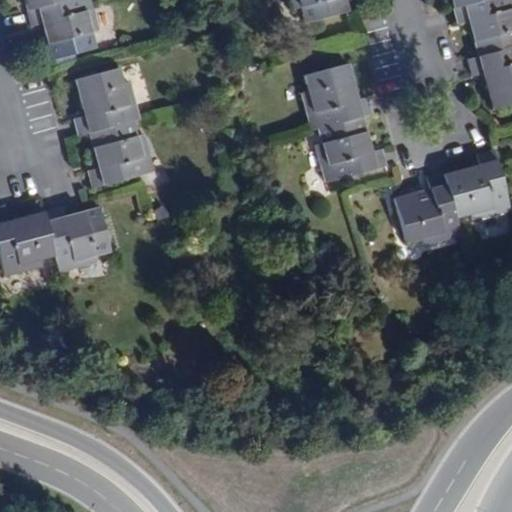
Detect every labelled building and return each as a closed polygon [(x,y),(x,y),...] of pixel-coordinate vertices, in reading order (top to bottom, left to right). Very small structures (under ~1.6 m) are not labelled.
[(21,0),(26,13),(36,11),(50,62),(94,50),(90,34),(97,33),(88,0),(21,0)] [(288,0),(291,11),(298,9),(303,24),(348,13),(344,0),(288,0)] [(511,0),(449,0),(456,26),(468,23),(476,58),(466,61),(470,76),(480,74),(490,111),(511,105),(511,0)] [(361,118),(371,116),(366,99),(356,101),(346,65),(302,77),(306,94),(300,96),(310,132),(316,131),(319,145),(314,146),(323,184),(384,168),(380,151),(370,153),(361,118)] [(136,137),(132,122),(139,121),(129,84),(122,85),(117,69),(73,81),(83,118),(72,121),(77,137),(87,135),(97,170),(88,173),(92,189),(152,173),(142,136),(136,137)] [(470,222),(509,212),(493,149),(475,154),(478,165),(442,175),(444,185),(392,198),(404,245),(419,240),(421,246),(458,236),(454,221),(469,217),(470,222)] [(109,253),(98,209),(45,223),(42,214),(8,222),(5,212),(4,209),(0,210),(0,265),(3,278),(19,274),(17,267),(54,258),(58,274),(95,265),(93,257),(109,253)]
